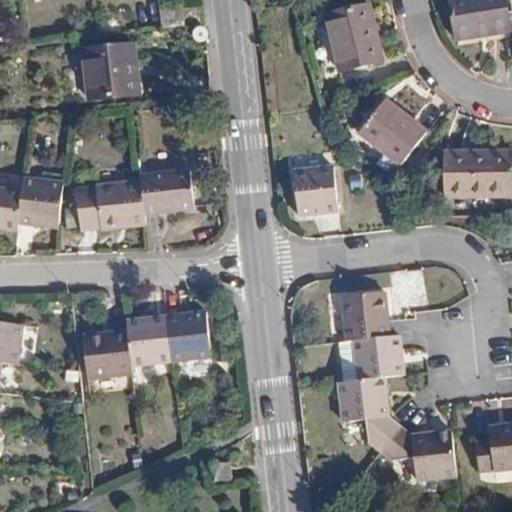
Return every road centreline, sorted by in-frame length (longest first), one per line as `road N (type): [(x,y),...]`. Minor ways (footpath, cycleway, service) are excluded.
road 1 (residential): [(260,267),(439,247),(468,256),(488,283),(493,358)]
road 2 (tertiary): [(260,267),(228,0)]
road 3 (residential): [(0,278),(260,267)]
road 4 (tertiary): [(287,511),(260,267)]
